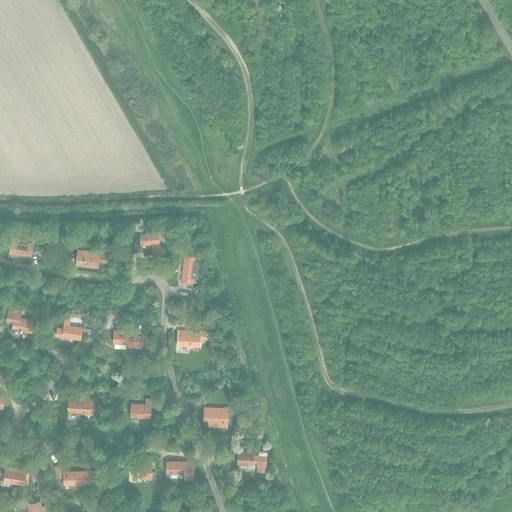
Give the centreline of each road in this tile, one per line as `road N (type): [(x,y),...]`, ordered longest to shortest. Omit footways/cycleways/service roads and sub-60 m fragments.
road 1 (unknown): [(241,192),(281,235),(328,382),(435,411),(511,404)]
road 2 (unknown): [(241,192),(251,126),(247,80),(230,42),(191,0)]
road 3 (residential): [(201,452),(164,348),(161,283),(137,280)]
road 4 (residential): [(93,511),(105,477),(134,451),(201,452)]
road 5 (residential): [(137,280),(50,272),(0,255)]
